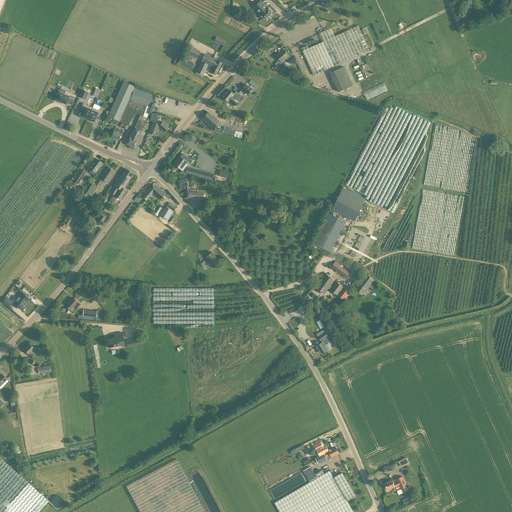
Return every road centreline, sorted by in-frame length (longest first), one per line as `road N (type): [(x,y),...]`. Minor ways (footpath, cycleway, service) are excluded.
road 1 (unclassified): [(378,505),(318,376),(275,311),(149,170)]
road 2 (tertiary): [(0,354),(149,170)]
road 3 (tertiary): [(327,0),(286,21),(233,66),(163,151)]
road 4 (track): [(358,268),(400,251),(496,263),(511,296)]
road 5 (tertiary): [(149,170),(0,100)]
